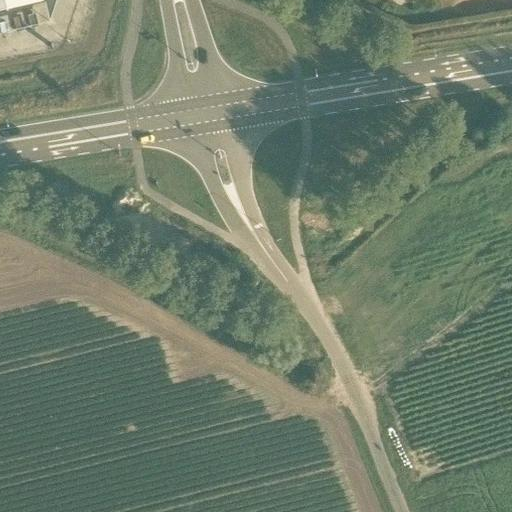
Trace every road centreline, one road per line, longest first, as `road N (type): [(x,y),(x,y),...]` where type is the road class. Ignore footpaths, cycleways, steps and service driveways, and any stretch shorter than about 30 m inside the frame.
road 1 (unclassified): [(401,511),(343,372),(310,311),(260,249)]
road 2 (primary): [(227,112),(511,66)]
road 3 (primary): [(0,151),(193,118)]
road 4 (unclassified): [(193,118),(210,182),(260,249)]
road 5 (unclassified): [(260,249),(227,112)]
road 6 (tertiary): [(168,0),(193,118)]
